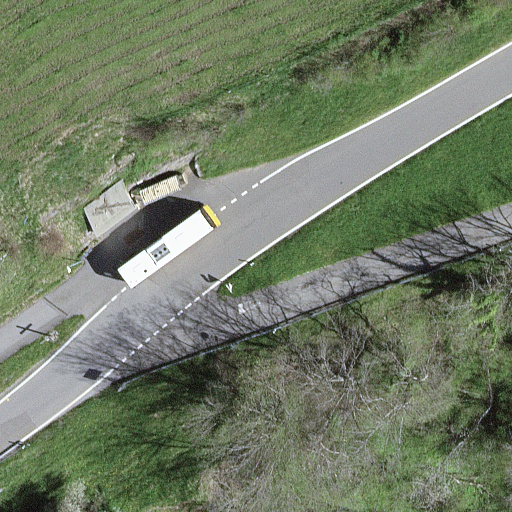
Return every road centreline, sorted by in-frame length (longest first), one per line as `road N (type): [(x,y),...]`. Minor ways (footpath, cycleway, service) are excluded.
road 1 (residential): [(111,337),(231,322),(511,224)]
road 2 (tertiary): [(205,253),(511,69)]
road 3 (residential): [(205,253),(89,287),(0,344)]
road 4 (tertiary): [(0,431),(111,337)]
road 5 (tertiary): [(111,337),(205,253)]
